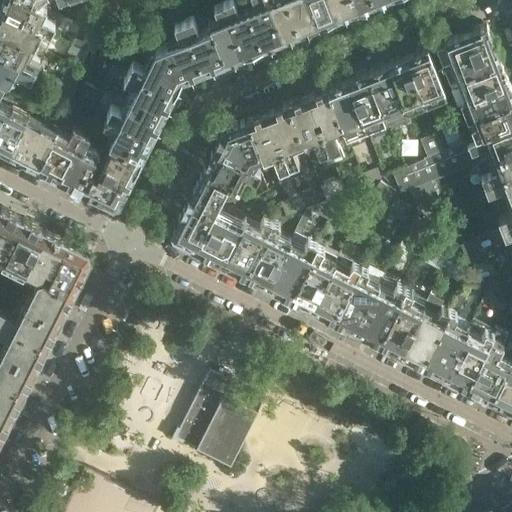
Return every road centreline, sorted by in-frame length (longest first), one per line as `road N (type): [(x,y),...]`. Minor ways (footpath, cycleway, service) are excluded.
road 1 (residential): [(128,240),(204,101),(461,0)]
road 2 (residential): [(511,434),(128,240)]
road 3 (residential): [(128,240),(0,490)]
road 4 (residential): [(128,240),(0,177)]
